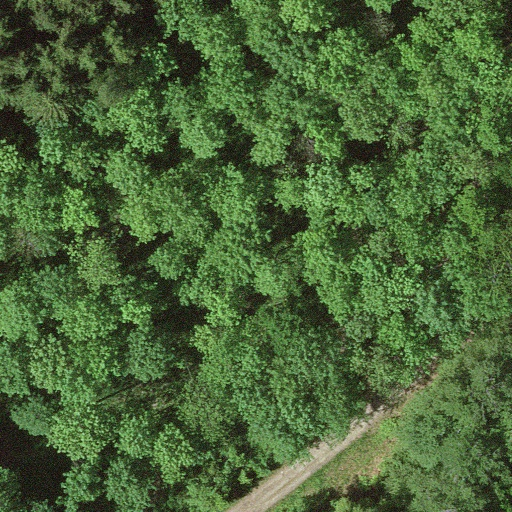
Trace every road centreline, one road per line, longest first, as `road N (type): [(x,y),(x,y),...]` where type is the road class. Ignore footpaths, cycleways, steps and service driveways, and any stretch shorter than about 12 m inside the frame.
road 1 (track): [(218,511),(389,395),(478,305),(511,287)]
road 2 (unclassified): [(458,511),(464,474),(511,388)]
